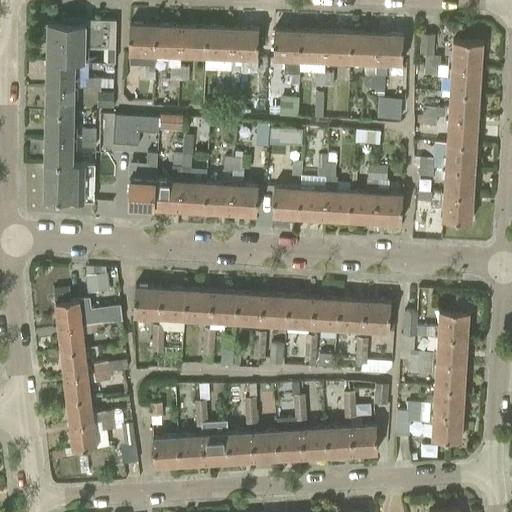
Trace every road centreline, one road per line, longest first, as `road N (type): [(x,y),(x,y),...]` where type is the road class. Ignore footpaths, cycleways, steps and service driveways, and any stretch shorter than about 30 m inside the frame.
road 1 (residential): [(505,266),(2,232)]
road 2 (residential): [(32,500),(492,473)]
road 3 (residential): [(492,473),(505,266)]
road 4 (residential): [(20,414),(2,232)]
road 5 (residential): [(2,232),(1,66)]
road 6 (residential): [(505,266),(511,138)]
